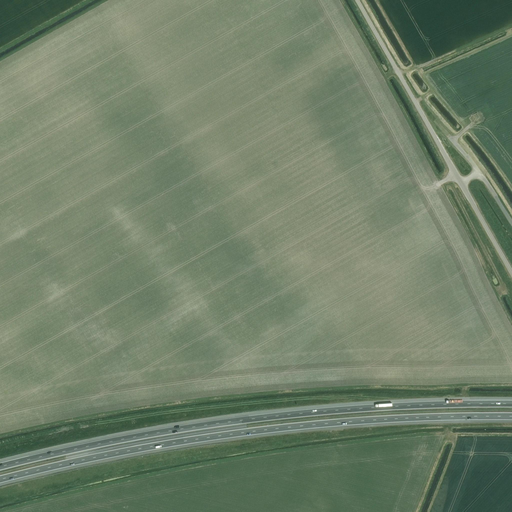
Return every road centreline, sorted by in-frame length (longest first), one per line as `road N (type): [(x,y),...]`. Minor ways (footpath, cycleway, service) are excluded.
road 1 (motorway): [(0,479),(254,431),(511,416)]
road 2 (motorway): [(511,402),(261,415),(0,463)]
road 3 (unclassified): [(511,275),(358,0)]
